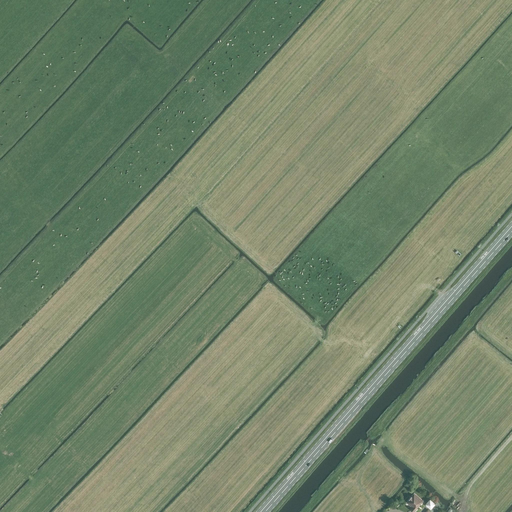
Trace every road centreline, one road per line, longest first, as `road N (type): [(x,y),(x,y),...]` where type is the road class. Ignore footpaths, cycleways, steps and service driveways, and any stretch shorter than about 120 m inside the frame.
road 1 (primary): [(511,231),(264,511)]
road 2 (track): [(370,436),(511,274)]
